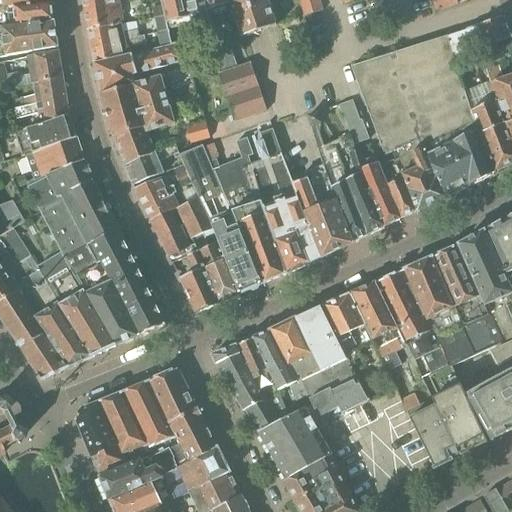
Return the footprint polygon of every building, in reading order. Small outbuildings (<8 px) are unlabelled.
[(0,0),(0,8),(53,2),(52,0),(0,0)] [(124,24),(119,0),(83,0),(88,31),(122,25),(124,24)] [(164,17),(167,31),(168,31),(169,31),(191,26),(210,20),(232,12),(234,11),(229,0),(160,0),(162,6),(152,9),(155,19),(164,17)] [(229,0),(234,11),(232,12),(241,39),(278,25),(268,0),(229,0)] [(320,0),(298,0),(304,17),(324,11),(320,0)] [(456,0),(431,0),(436,11),(458,4),(456,0)] [(55,22),(53,2),(0,8),(0,28),(56,23),(55,22)] [(504,19),(461,32),(468,52),(511,38),(504,19)] [(59,48),(56,23),(0,28),(0,45),(2,58),(59,48)] [(88,31),(91,47),(140,37),(138,30),(124,33),(122,25),(88,31)] [(212,28),(203,31),(209,47),(218,44),(212,28)] [(193,30),(183,33),(185,42),(196,39),(193,30)] [(168,31),(167,31),(158,33),(161,48),(172,46),(169,31),(168,31)] [(453,57),(468,52),(461,32),(446,37),(453,57)] [(140,37),(91,47),(95,65),(130,56),(128,48),(146,44),(145,36),(140,37)] [(453,57),(446,37),(351,67),(385,157),(393,153),(420,141),(421,141),(424,148),(446,198),(470,186),(470,187),(496,172),(472,116),(471,111),(453,57)] [(492,63),(511,56),(511,43),(488,52),(492,63)] [(95,65),(99,80),(101,92),(103,96),(139,85),(136,76),(184,63),(181,44),(172,46),(161,48),(130,56),(95,65)] [(34,85),(64,79),(59,52),(33,57),(28,58),(27,58),(33,85),(34,85)] [(251,63),(238,67),(218,75),(222,86),(255,75),(251,63)] [(486,71),(497,100),(507,125),(506,125),(511,140),(511,76),(504,79),(499,67),(486,71)] [(4,68),(0,68),(0,86),(8,85),(4,68)] [(18,73),(8,75),(11,89),(24,87),(22,77),(18,73)] [(259,87),(255,75),(222,86),(227,98),(259,87)] [(161,77),(139,85),(103,96),(115,137),(146,129),(147,133),(149,132),(174,124),(161,77)] [(36,96),(26,99),(25,97),(20,98),(21,100),(13,101),(15,111),(67,98),(64,79),(34,85),(36,96)] [(227,98),(231,110),(263,100),(259,87),(227,98)] [(39,114),(41,126),(70,116),(70,115),(67,98),(15,111),(17,120),(29,118),(29,117),(39,114)] [(231,110),(235,122),(267,112),(263,100),(231,110)] [(496,172),(511,163),(511,140),(506,125),(507,125),(497,100),(471,111),(472,116),(496,172)] [(339,106),(347,126),(350,135),(354,145),(370,140),(362,120),(360,121),(352,101),(339,106)] [(311,128),(321,125),(318,115),(308,118),(311,128)] [(70,116),(41,126),(15,134),(23,158),(26,157),(26,156),(33,154),(78,139),(76,134),(70,116)] [(212,138),(206,123),(187,130),(193,145),(212,138)] [(126,166),(156,154),(155,153),(149,132),(147,133),(146,129),(115,137),(126,166)] [(261,162),(251,165),(258,182),(256,182),(263,205),(289,273),(322,257),(294,185),(293,185),(294,185),(282,154),(273,130),(252,138),(261,162)] [(369,235),(386,227),(362,171),(363,171),(354,145),(350,135),(332,144),(343,177),(369,235)] [(48,177),(47,176),(86,161),(84,157),(78,139),(33,154),(26,156),(26,157),(35,182),(48,177)] [(393,153),(397,161),(424,148),(421,141),(420,141),(393,153)] [(176,159),(181,157),(180,156),(175,144),(155,153),(156,154),(126,166),(133,185),(164,174),(159,163),(174,156),(176,159)] [(323,166),(324,166),(353,243),(369,235),(343,177),(332,144),(318,151),(323,166)] [(203,147),(180,156),(181,157),(200,198),(202,203),(204,206),(210,220),(211,219),(203,204),(223,196),(231,211),(232,211),(224,195),(213,170),(213,169),(210,163),(203,147)] [(424,148),(397,161),(395,161),(417,212),(419,212),(446,199),(446,198),(424,148)] [(213,170),(224,195),(232,211),(236,220),(264,284),(289,273),(263,205),(256,182),(258,182),(251,165),(248,156),(220,168),(215,170),(213,170)] [(217,160),(210,163),(213,169),(213,170),(215,170),(220,168),(217,160)] [(38,208),(62,253),(64,257),(88,247),(88,246),(93,243),(120,231),(94,182),(86,161),(47,176),(48,177),(28,188),(38,208)] [(379,168),(384,181),(386,180),(401,219),(417,212),(395,161),(379,168)] [(293,185),(294,185),(322,257),(353,243),(324,166),(323,166),(304,174),(307,179),(294,185),(293,185)] [(386,180),(384,181),(378,183),(372,167),(363,171),(362,171),(386,227),(401,219),(386,180)] [(176,177),(179,183),(189,179),(186,172),(177,176),(176,177)] [(17,181),(21,188),(28,184),(24,177),(17,181)] [(166,177),(135,189),(149,217),(178,204),(173,194),(176,192),(174,186),(170,187),(166,177)] [(240,295),(220,243),(209,247),(206,239),(217,234),(210,220),(204,206),(202,203),(200,198),(179,209),(186,225),(187,224),(195,245),(198,253),(200,253),(208,269),(207,270),(220,304),(240,295)] [(0,207),(0,237),(13,229),(23,224),(11,203),(0,207)] [(151,221),(159,237),(180,226),(172,211),(151,221)] [(210,220),(217,234),(220,243),(240,295),(264,284),(236,220),(232,211),(231,211),(211,219),(210,220)] [(511,218),(496,227),(485,233),(511,291),(511,340),(504,344),(497,347),(490,350),(506,381),(469,402),(488,444),(511,431),(511,218)] [(180,226),(159,237),(166,249),(170,258),(191,247),(181,226),(180,226)] [(13,229),(0,237),(0,304),(19,292),(6,272),(24,260),(31,256),(25,248),(13,229)] [(120,231),(93,243),(103,263),(113,282),(140,337),(140,338),(167,327),(139,271),(120,231)] [(466,243),(459,246),(504,344),(511,340),(511,291),(485,233),(466,243)] [(113,282),(103,263),(93,243),(88,246),(88,247),(64,257),(87,296),(104,326),(116,347),(140,337),(113,282)] [(195,245),(191,247),(170,258),(173,264),(189,257),(196,272),(181,279),(197,314),(220,304),(207,270),(208,269),(200,253),(198,253),(195,245)] [(497,347),(504,344),(459,246),(433,258),(461,321),(467,328),(485,320),(497,347)] [(38,267),(48,284),(60,304),(93,358),(116,347),(104,326),(87,296),(64,257),(62,253),(38,267)] [(19,292),(0,304),(0,317),(22,349),(26,355),(43,381),(70,368),(51,340),(35,316),(29,307),(24,299),(33,294),(48,284),(38,267),(38,268),(31,256),(24,260),(33,274),(22,281),(27,288),(19,292)] [(453,366),(490,350),(494,348),(497,347),(485,320),(467,328),(461,321),(433,259),(405,271),(441,350),(450,366),(450,367),(453,366)] [(450,366),(441,350),(404,271),(376,284),(407,347),(415,361),(423,358),(431,375),(450,366)] [(48,284),(33,294),(44,311),(35,316),(51,340),(70,368),(70,369),(93,358),(60,304),(48,284)] [(376,284),(352,294),(367,327),(366,327),(373,343),(388,372),(402,365),(396,353),(407,347),(376,284)] [(373,343),(366,327),(367,327),(352,294),(323,308),(332,329),(350,364),(363,357),(359,350),(373,343)] [(313,406),(306,409),(309,415),(312,421),(319,418),(320,420),(340,410),(342,415),(371,401),(370,400),(369,401),(364,391),(365,390),(360,379),(358,381),(350,364),(321,308),(296,320),(271,332),(296,379),(301,376),(309,394),(308,394),(313,406)] [(271,332),(254,339),(278,392),(279,392),(290,387),(297,403),(300,402),(305,410),(306,409),(313,406),(308,394),(309,394),(301,376),(296,379),(271,332)] [(263,403),(280,395),(279,392),(278,392),(254,339),(237,346),(263,403)] [(237,346),(212,356),(213,358),(243,412),(246,411),(246,412),(263,403),(237,346)] [(450,366),(431,375),(432,376),(429,377),(438,396),(438,397),(433,399),(461,456),(462,457),(487,445),(488,444),(461,386),(453,366),(450,367),(450,366)] [(179,370),(151,383),(177,438),(176,438),(180,445),(185,454),(190,464),(219,450),(179,370)] [(151,383),(124,393),(149,445),(151,449),(176,438),(177,438),(151,383)] [(123,394),(100,403),(118,446),(92,458),(99,474),(136,459),(133,451),(148,445),(149,445),(124,393),(123,394)] [(284,406),(280,395),(263,403),(246,412),(259,435),(290,417),(284,406)] [(414,395),(402,401),(407,413),(409,412),(420,406),(414,395)] [(0,415),(2,414),(3,415),(6,413),(5,411),(7,410),(8,410),(9,405),(7,400),(2,398),(1,398),(0,398),(0,415)] [(435,468),(436,470),(452,462),(452,461),(461,456),(433,399),(420,406),(409,412),(407,413),(434,466),(435,468)] [(76,420),(92,458),(118,446),(100,403),(80,411),(76,420)] [(312,421),(309,415),(306,409),(305,410),(291,417),(290,417),(259,435),(287,482),(332,457),(312,421)] [(0,456),(2,455),(4,454),(1,448),(2,448),(15,441),(17,441),(22,439),(24,434),(21,429),(16,427),(14,428),(13,426),(9,428),(9,429),(2,433),(0,433),(0,456)] [(107,496),(110,501),(165,478),(165,476),(180,469),(190,464),(185,454),(183,455),(179,446),(171,450),(170,449),(150,460),(148,458),(100,478),(100,479),(103,485),(107,496)] [(191,493),(199,511),(210,511),(242,497),(219,450),(190,464),(180,469),(191,492),(191,493)] [(361,511),(350,490),(332,457),(287,482),(284,483),(300,511),(361,511)] [(163,506),(175,500),(165,478),(110,501),(114,511),(149,511),(159,508),(163,506)] [(501,499),(511,492),(511,482),(497,491),(496,490),(484,497),(492,511),(509,511),(501,499)] [(210,511),(249,511),(242,497),(210,511)] [(0,511),(9,511),(0,499),(0,511)] [(486,511),(481,501),(462,511),(486,511)]
